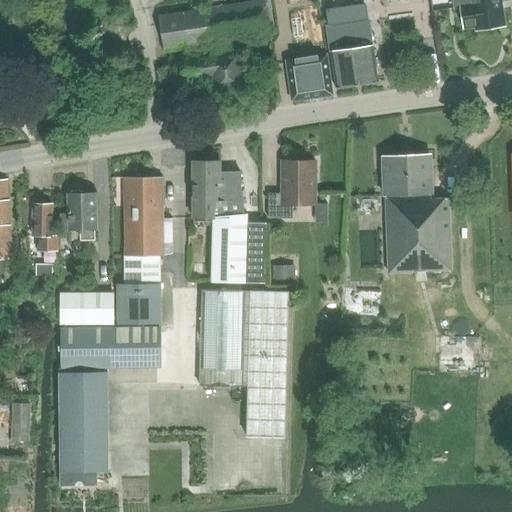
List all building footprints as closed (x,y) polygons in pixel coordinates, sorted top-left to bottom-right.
[(205,0),(207,6),(159,14),(165,51),(186,47),(205,43),(206,45),(276,33),(269,0),(242,0),(226,3),(225,0),(205,0)] [(453,0),(455,8),(461,7),(464,27),(476,25),(477,29),(504,25),(500,1),(504,0),(453,0)] [(365,4),(327,10),(330,26),(328,26),(331,50),(330,51),(336,88),(378,82),(373,45),(372,45),(368,20),(367,21),(365,4)] [(85,26),(120,49),(133,29),(98,6),(85,26)] [(188,58),(185,58),(189,81),(211,77),(213,93),(245,88),(239,50),(207,55),(206,45),(205,43),(186,47),(188,58)] [(287,61),(293,100),(332,94),(329,69),(328,70),(326,56),(287,61)] [(429,156),(384,158),(385,196),(388,274),(452,271),(449,198),(431,199),(429,156)] [(269,218),(283,218),(283,204),(316,204),(316,160),(283,160),(282,192),(269,192),(269,218)] [(193,220),(212,221),(211,281),(265,283),(267,222),(247,221),(247,214),(243,213),(242,194),(241,194),(241,171),(220,171),(220,161),(192,161),(193,218),(193,220)] [(123,179),(124,225),(124,283),(117,283),(117,322),(159,321),(159,285),(157,285),(157,256),(164,255),(163,178),(123,179)] [(0,273),(4,274),(4,260),(10,260),(10,179),(0,179),(0,273)] [(67,214),(58,214),(58,230),(82,229),(82,240),(95,240),(95,229),(97,229),(97,194),(85,195),(83,193),(73,193),(71,195),(67,195),(67,214)] [(180,246),(180,202),(164,202),(165,246),(180,246)] [(57,250),(57,247),(57,239),(52,238),(53,205),(33,204),(32,237),(39,237),(38,250),(57,250)] [(199,384),(247,385),(246,437),(285,438),(289,291),(202,288),(199,384)] [(60,292),(60,325),(114,325),(114,292),(60,292)] [(23,317),(36,318),(36,308),(24,307),(23,317)] [(393,320),(378,319),(377,334),(392,335),(393,320)] [(60,367),(59,367),(59,371),(59,395),(107,395),(106,368),(162,367),(161,326),(61,327),(60,367)] [(11,408),(9,436),(24,437),(25,409),(11,408)] [(232,439),(234,470),(223,470),(223,486),(252,485),(250,438),(232,439)] [(183,486),(206,484),(205,468),(182,470),(183,486)] [(166,491),(178,491),(179,469),(167,469),(166,491)]
